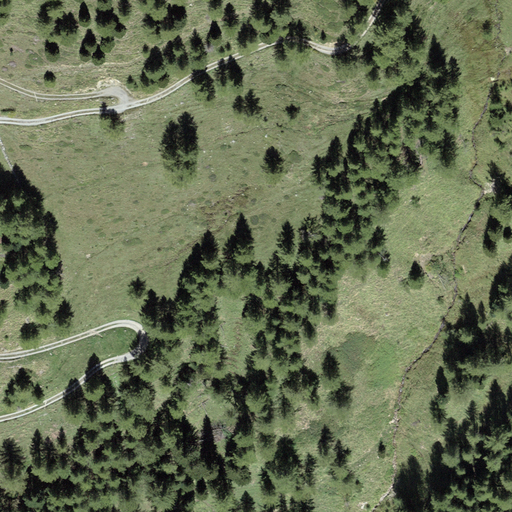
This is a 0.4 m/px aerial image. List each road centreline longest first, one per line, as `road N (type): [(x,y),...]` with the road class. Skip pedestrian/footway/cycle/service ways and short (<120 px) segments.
road 1 (track): [(0,112),(126,96),(230,46),(344,33),(367,0)]
road 2 (track): [(0,413),(129,345),(141,318),(120,313),(0,352)]
road 3 (track): [(126,96),(42,95),(0,79)]
